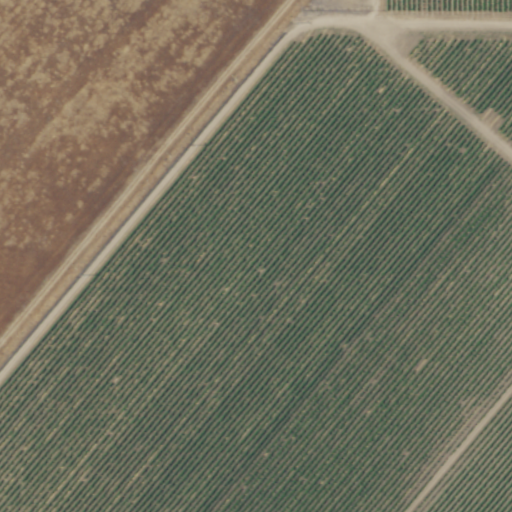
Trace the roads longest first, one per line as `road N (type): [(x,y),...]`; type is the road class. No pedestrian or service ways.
road 1 (track): [(0,376),(301,25),(368,27),(372,0)]
road 2 (track): [(511,152),(368,27)]
road 3 (track): [(511,389),(407,511)]
road 4 (track): [(368,27),(511,28)]
